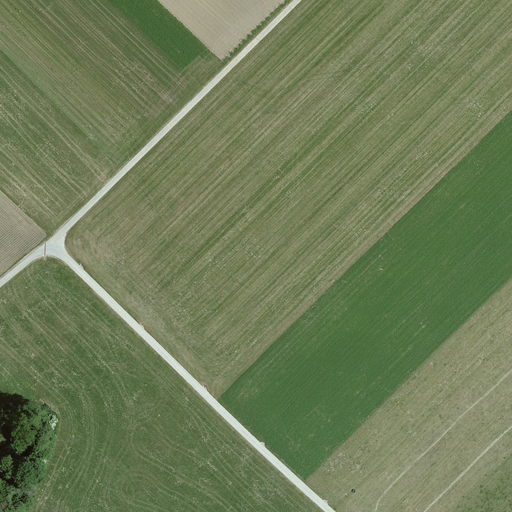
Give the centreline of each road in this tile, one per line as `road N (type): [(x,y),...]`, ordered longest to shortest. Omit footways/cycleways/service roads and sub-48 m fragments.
road 1 (unclassified): [(335,511),(52,243),(0,285)]
road 2 (track): [(52,243),(296,0)]
